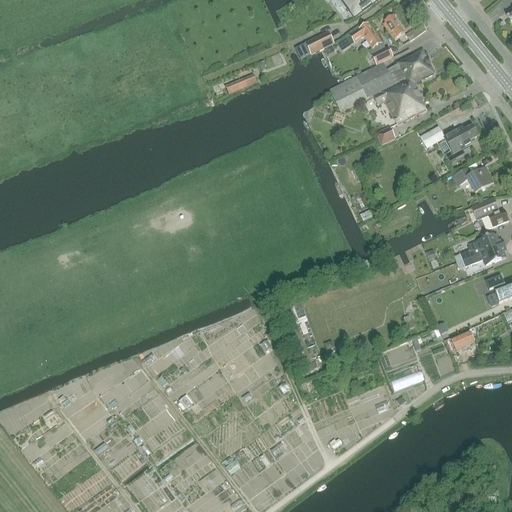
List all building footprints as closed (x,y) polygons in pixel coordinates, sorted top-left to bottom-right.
[(339,0),(354,19),(380,1),(381,0),(380,0),(339,0)] [(394,41),(404,34),(393,16),(384,22),(385,24),(383,25),(394,41)] [(382,45),(368,25),(359,30),(350,37),(354,44),(361,39),(360,37),(363,35),(373,50),(369,52),(376,67),(393,58),(388,48),(385,50),(382,45)] [(410,42),(426,31),(421,25),(406,36),(410,42)] [(328,33),(295,50),(301,61),(305,59),(305,58),(311,55),(311,57),(322,51),(334,45),(328,33)] [(336,51),(329,49),(327,56),(334,58),(336,51)] [(405,92),(416,87),(422,84),(422,82),(435,75),(423,51),(396,65),(404,81),(400,83),(405,92)] [(380,94),(394,86),(386,70),(383,65),(356,78),(358,82),(357,83),(331,96),(340,113),(367,100),(380,94)] [(254,76),(225,88),(229,96),(257,84),(254,76)] [(424,102),(416,87),(405,92),(400,83),(394,86),(380,94),(380,95),(373,98),(378,107),(385,103),(397,127),(426,111),(422,103),(424,102)] [(479,137),(472,126),(464,131),(463,128),(444,139),(438,129),(421,139),(427,150),(445,140),(454,155),(472,145),(471,142),(479,137)] [(389,129),(376,136),(381,147),(395,140),(389,129)] [(468,181),(474,192),(475,194),(494,184),(485,168),(471,177),(467,170),(452,178),(457,187),(468,181)] [(494,200),(471,210),(477,223),(482,221),(486,232),(508,222),(503,211),(500,213),(494,200)] [(463,255),(465,261),(504,246),(502,241),(499,242),(496,236),(473,245),(471,248),(472,251),(463,255)] [(430,259),(438,256),(435,245),(426,247),(430,259)] [(504,246),(465,261),(468,268),(484,261),(486,267),(505,259),(503,252),(506,251),(504,246)] [(501,276),(485,282),(489,293),(494,291),(495,295),(499,305),(511,299),(511,288),(506,291),(504,287),(505,287),(501,276)] [(319,374),(315,364),(312,365),(297,326),(289,304),(275,309),(283,331),(289,329),(301,362),(295,364),(302,380),(303,384),(321,377),(319,374)] [(409,317),(403,320),(408,331),(414,328),(409,317)] [(256,338),(267,332),(264,325),(252,332),(256,338)] [(448,333),(444,325),(438,327),(441,336),(448,333)] [(262,350),(271,347),(268,338),(259,341),(262,350)] [(331,342),(324,345),(327,351),(334,348),(331,342)] [(395,386),(424,374),(421,366),(391,377),(395,386)] [(182,407),(193,399),(187,391),(176,398),(182,407)] [(396,395),(400,401),(407,398),(403,391),(396,395)] [(140,483),(129,481),(133,486),(137,486),(151,508),(157,508),(161,511),(164,511),(168,508),(170,502),(163,503),(170,499),(172,488),(185,500),(226,475),(214,464),(200,472),(200,473),(190,471),(188,472),(189,478),(185,481),(187,469),(181,459),(209,455),(210,457),(198,437),(167,456),(169,472),(154,488),(152,488),(150,477),(140,483)] [(233,451),(224,457),(232,469),(241,463),(233,451)] [(233,470),(237,481),(245,478),(241,467),(233,470)] [(229,493),(236,489),(227,474),(220,478),(229,493)] [(254,511),(248,503),(246,504),(239,493),(231,499),(237,509),(232,511),(254,511)]
